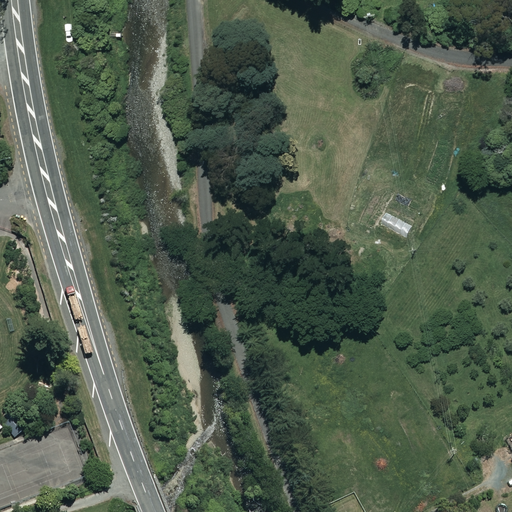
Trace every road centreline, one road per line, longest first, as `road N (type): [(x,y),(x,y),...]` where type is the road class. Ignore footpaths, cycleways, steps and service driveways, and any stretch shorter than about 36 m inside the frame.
road 1 (trunk): [(12,0),(69,264),(153,511)]
road 2 (unclassified): [(299,511),(206,215),(192,0)]
